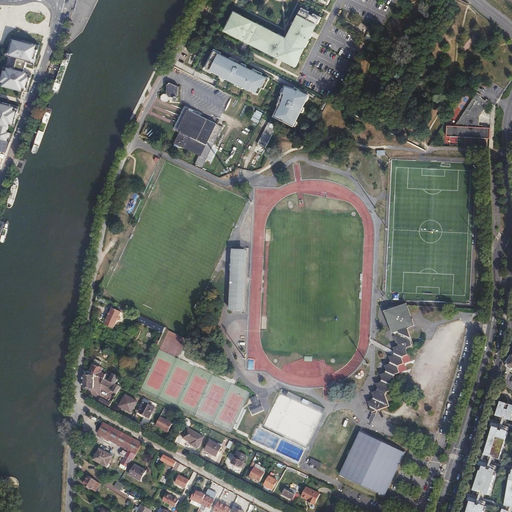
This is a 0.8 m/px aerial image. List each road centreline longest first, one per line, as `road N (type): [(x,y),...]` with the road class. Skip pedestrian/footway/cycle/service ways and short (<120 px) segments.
road 1 (residential): [(75,399),(116,176),(202,0)]
road 2 (residential): [(496,284),(481,375),(439,511)]
road 3 (residential): [(450,511),(511,285)]
road 4 (residential): [(75,399),(278,511)]
road 5 (residential): [(0,183),(60,10)]
